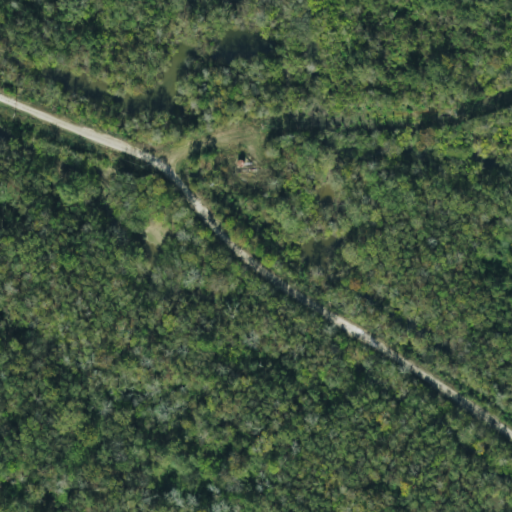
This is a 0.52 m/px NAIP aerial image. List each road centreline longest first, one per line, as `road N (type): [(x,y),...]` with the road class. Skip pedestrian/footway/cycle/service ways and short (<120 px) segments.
road 1 (residential): [(0,89),(155,151),(192,191),(477,427),(511,446)]
road 2 (residential): [(155,151),(511,60)]
